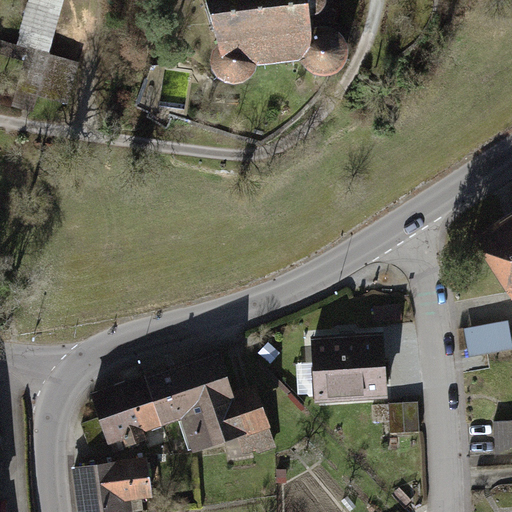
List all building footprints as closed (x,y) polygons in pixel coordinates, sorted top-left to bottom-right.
[(73,106),(81,64),(54,59),(66,0),(33,0),(12,109),(40,114),(42,100),(73,106)] [(207,0),(221,48),(218,51),(216,56),(216,60),(216,64),(217,69),(221,74),(225,78),(228,80),(234,81),(238,81),(243,80),(247,78),(251,75),(254,71),(255,67),(256,63),(304,58),(306,62),(310,67),(313,69),(316,71),(321,72),(325,72),(330,71),(334,70),(339,67),(343,62),(346,57),(347,52),(347,46),(345,40),(341,35),(337,32),(334,30),(328,29),(324,29),(314,31),(312,27),(312,11),(316,10),(319,9),(321,7),(323,4),(324,0),(207,0)] [(511,213),(465,242),(507,310),(511,307),(511,213)] [(405,322),(404,307),(377,309),(378,323),(405,322)] [(511,349),(508,324),(465,331),(470,359),(511,351),(511,349)] [(377,333),(304,339),(310,403),(383,396),(377,333)] [(209,347),(87,394),(111,457),(149,442),(147,435),(177,424),(189,454),(227,439),(235,460),(270,446),(249,391),(228,399),(209,347)] [(419,402),(389,405),(392,435),(421,433),(419,402)] [(145,460),(72,470),(78,511),(130,511),(129,501),(150,498),(145,460)]
